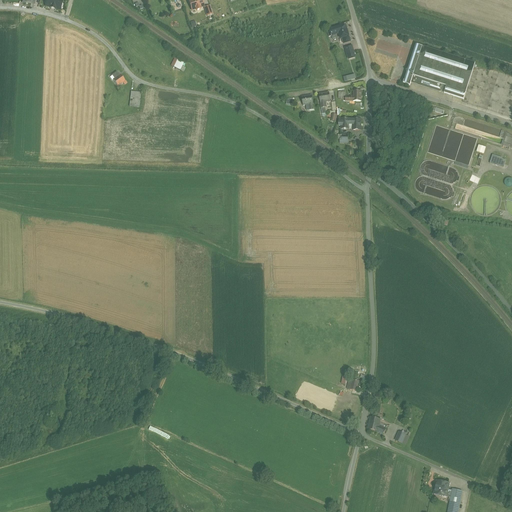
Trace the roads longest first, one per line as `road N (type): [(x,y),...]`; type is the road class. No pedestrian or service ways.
road 1 (residential): [(368,194),(254,112),(149,85),(102,39),(70,21),(0,8)]
road 2 (unclassified): [(361,435),(103,326),(0,304)]
road 3 (unclassified): [(368,194),(374,339),(361,435)]
road 4 (unclassified): [(369,164),(511,313)]
